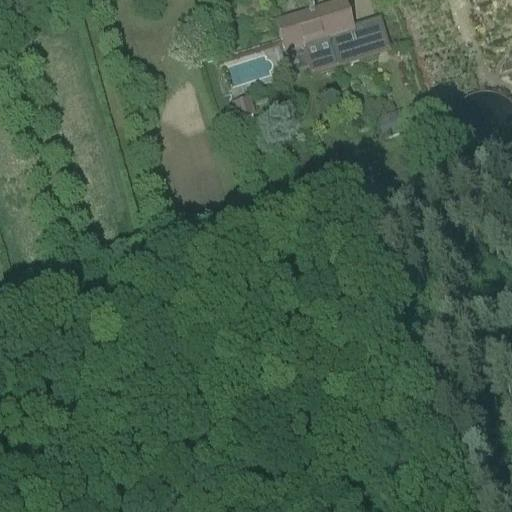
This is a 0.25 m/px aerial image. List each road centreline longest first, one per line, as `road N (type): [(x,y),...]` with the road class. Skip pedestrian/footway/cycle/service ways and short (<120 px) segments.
road 1 (track): [(0,339),(378,222)]
road 2 (track): [(378,222),(511,182)]
